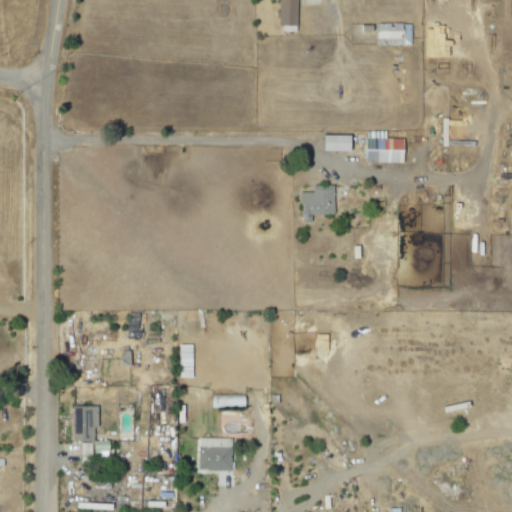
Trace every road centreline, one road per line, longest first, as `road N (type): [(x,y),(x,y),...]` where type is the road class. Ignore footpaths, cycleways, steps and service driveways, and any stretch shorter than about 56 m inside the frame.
road 1 (residential): [(43,511),(39,88)]
road 2 (residential): [(44,146),(428,150)]
